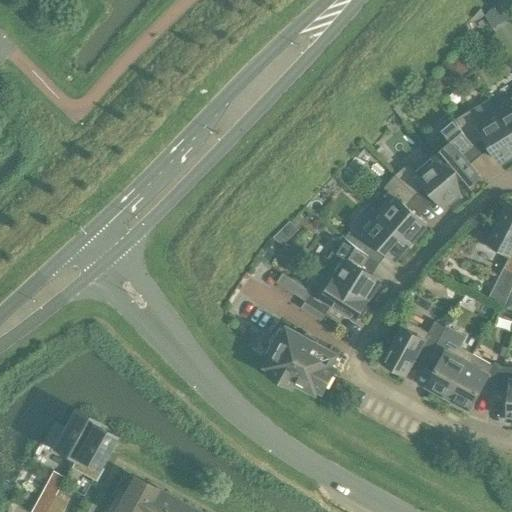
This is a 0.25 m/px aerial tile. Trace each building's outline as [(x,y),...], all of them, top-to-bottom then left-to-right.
[(505,0),(495,0),(482,14),(484,16),(488,23),(511,9),(505,0)] [(479,9),(474,16),(477,20),(484,16),(482,14),(480,9),(479,9)] [(436,92),(447,86),(441,75),(430,81),(436,92)] [(511,96),(495,107),(511,135),(511,96)] [(470,110),(455,119),(474,145),(476,144),(485,138),(500,162),(504,160),(506,163),(511,159),(511,135),(495,107),(489,98),(470,110)] [(474,145),(455,119),(441,131),(448,139),(430,154),(433,158),(434,157),(463,192),(481,176),(463,155),(474,145)] [(409,163),(395,175),(415,195),(426,185),(444,207),(448,204),(450,207),(460,198),(458,195),(463,192),(434,157),(433,158),(416,172),(409,163)] [(391,194),(375,211),(411,242),(415,238),(418,240),(427,230),(424,227),(427,224),(406,205),(415,195),(395,175),(384,188),(391,194)] [(511,202),(509,200),(487,244),(488,245),(487,248),(509,259),(504,268),(511,272),(511,202)] [(437,201),(423,211),(430,220),(444,209),(437,201)] [(357,225),(346,238),(365,252),(374,242),(395,260),(398,257),(401,259),(410,249),(407,247),(411,242),(375,211),(360,229),(357,225)] [(366,263),(366,261),(361,258),(365,252),(346,238),(342,236),(329,258),(342,266),(335,277),(334,278),(368,299),(372,295),(374,296),(382,285),(379,283),(381,279),(364,268),(366,263)] [(283,273),(277,282),(306,301),(312,291),(283,273)] [(312,291),(306,301),(305,302),(325,315),(332,305),(356,320),(358,316),(361,318),(368,306),(365,304),(368,299),(334,278),(335,277),(329,273),(316,294),(312,291)] [(322,321),(325,315),(305,302),(301,308),(322,321)] [(442,334),(446,327),(435,321),(429,333),(407,320),(384,362),(392,366),(390,369),(402,376),(404,373),(407,374),(420,350),(431,356),(442,334)] [(307,336),(308,334),(306,333),(305,336),(288,327),(287,329),(281,326),(267,351),(274,354),(267,365),(273,368),(270,374),(293,386),(296,381),(316,392),(319,388),(324,391),(337,367),(332,364),(338,353),(307,336)] [(442,334),(431,356),(441,361),(428,387),(432,389),(430,392),(442,398),(444,395),(449,398),(470,358),(458,351),(463,342),(455,337),(453,340),(442,334)] [(470,358),(449,398),(455,401),(453,404),(465,411),(467,408),(470,409),(484,383),(496,390),(503,367),(495,362),(493,365),(472,354),(470,358)] [(511,367),(503,367),(496,390),(510,391),(508,419),(511,419),(511,421),(511,423),(511,367)] [(94,424),(95,424),(97,421),(75,409),(65,428),(56,423),(45,443),(75,459),(76,456),(94,424)] [(95,424),(94,424),(76,456),(75,459),(71,467),(96,480),(102,469),(96,465),(113,434),(95,424)] [(65,477),(53,471),(43,489),(44,490),(55,496),(65,477)] [(115,511),(140,511),(154,488),(125,472),(117,487),(125,492),(115,511)] [(166,511),(173,498),(154,488),(140,511),(166,511)] [(46,511),(55,496),(44,490),(32,511),(46,511)] [(55,496),(46,511),(61,511),(67,502),(55,496)] [(190,511),(192,509),(173,498),(166,511),(190,511)]
